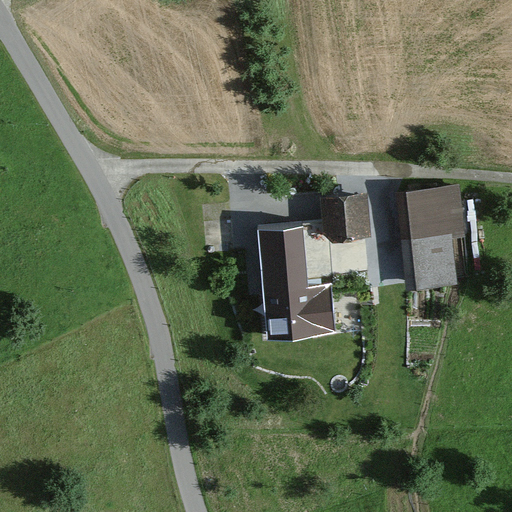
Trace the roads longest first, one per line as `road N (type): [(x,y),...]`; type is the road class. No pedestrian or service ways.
road 1 (unclassified): [(0,12),(98,180),(142,280),(197,511)]
road 2 (track): [(511,181),(137,171),(98,180)]
